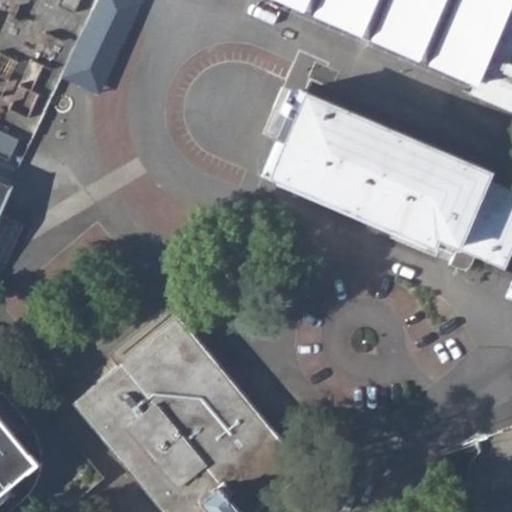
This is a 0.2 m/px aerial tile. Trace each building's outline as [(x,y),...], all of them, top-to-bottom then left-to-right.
[(57,0),(56,4),(74,12),(79,0),(57,0)] [(464,92),(511,111),(511,0),(275,0),(467,82),(464,92)] [(474,255),(497,264),(511,228),(511,188),(480,175),(482,168),(300,92),(265,176),(427,243),(430,245),(433,239),(456,248),(449,266),(453,268),(459,271),(463,270),(469,268),(474,255)] [(0,155),(8,159),(18,139),(0,130),(0,155)] [(0,209),(9,191),(0,186),(0,209)] [(247,511),(300,469),(177,321),(74,406),(161,511),(247,511)] [(0,485),(31,461),(0,423),(0,485)]
